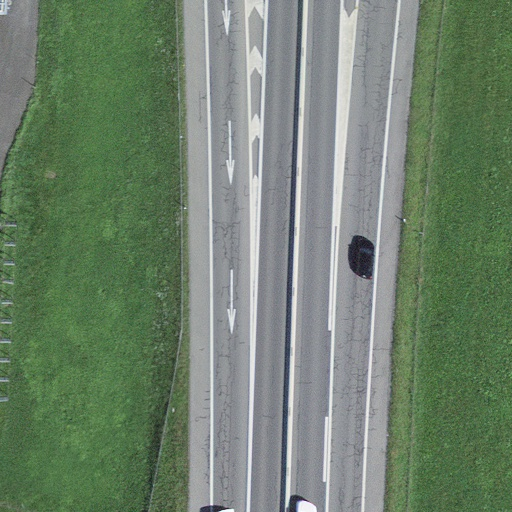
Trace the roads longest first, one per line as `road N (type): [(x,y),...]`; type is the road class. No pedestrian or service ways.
road 1 (trunk): [(281,0),(268,511)]
road 2 (trunk): [(223,0),(227,511)]
road 3 (trunk): [(315,399),(355,234),(378,0)]
road 4 (trunk): [(315,399),(326,0)]
